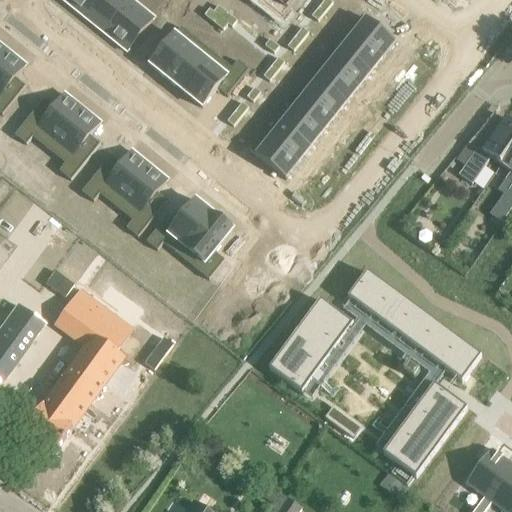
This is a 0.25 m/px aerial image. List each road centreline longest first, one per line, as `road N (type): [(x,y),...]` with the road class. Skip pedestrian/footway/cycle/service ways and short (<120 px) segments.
road 1 (track): [(426,157),(126,511)]
road 2 (residential): [(270,217),(16,14),(30,0)]
road 3 (residential): [(511,74),(505,69),(426,157)]
road 4 (residential): [(391,0),(445,41),(480,0)]
